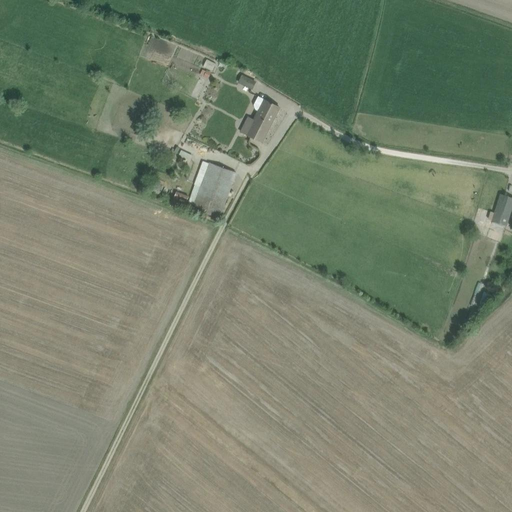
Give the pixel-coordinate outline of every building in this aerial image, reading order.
[(200,57),(197,70),(206,72),(209,60),(200,57)] [(197,68),(194,73),(203,79),(206,74),(197,68)] [(256,82),(242,75),(238,82),(252,89),(256,82)] [(240,131),(253,138),(262,142),(279,107),(258,96),(253,105),(256,110),(257,111),(253,120),(248,117),(240,131)] [(236,173),(209,163),(193,208),(219,218),(236,173)] [(511,198),(500,194),(492,221),(507,225),(511,209),(511,198)] [(480,304),(484,294),(477,291),(473,302),(480,304)]
